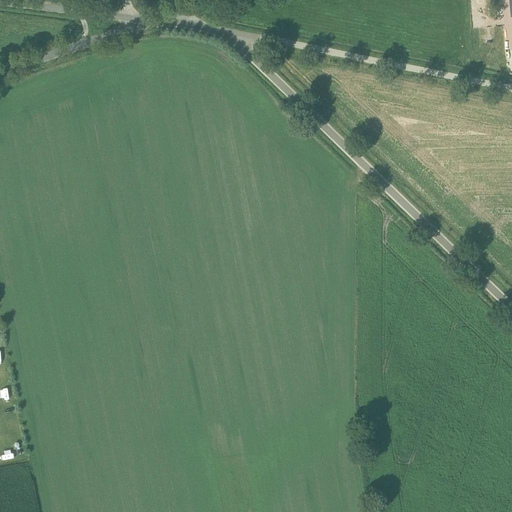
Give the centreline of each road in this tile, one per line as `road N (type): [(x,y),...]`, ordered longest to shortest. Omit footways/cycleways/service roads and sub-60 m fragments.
road 1 (unclassified): [(511,307),(245,49),(242,37)]
road 2 (unclassified): [(511,92),(242,37)]
